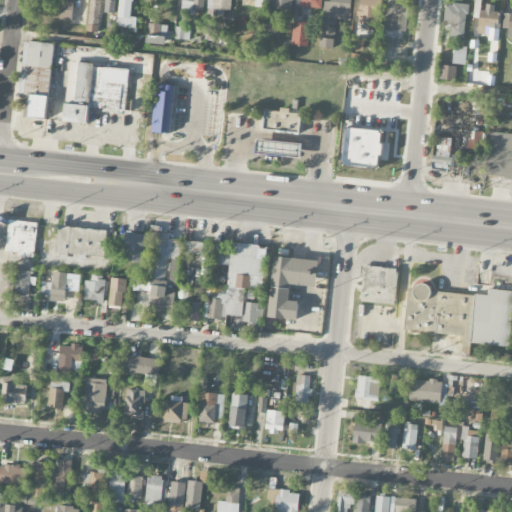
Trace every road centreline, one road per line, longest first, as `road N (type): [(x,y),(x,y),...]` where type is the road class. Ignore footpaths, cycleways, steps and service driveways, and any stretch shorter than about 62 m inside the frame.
road 1 (primary): [(0,173),(511,229)]
road 2 (residential): [(511,372),(0,318)]
road 3 (residential): [(511,486),(0,434)]
road 4 (residential): [(320,511),(350,211)]
road 5 (residential): [(411,218),(432,0)]
road 6 (residential): [(0,153),(15,0)]
